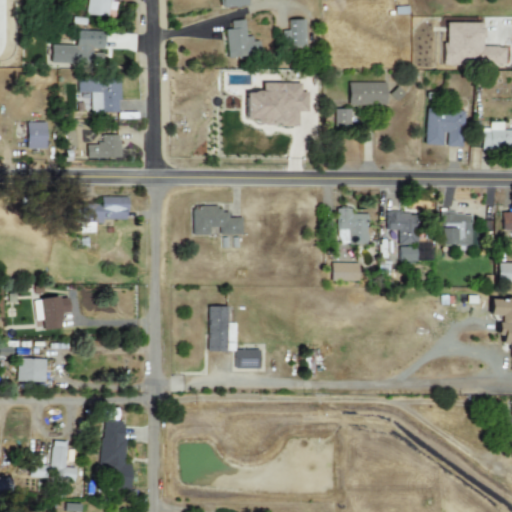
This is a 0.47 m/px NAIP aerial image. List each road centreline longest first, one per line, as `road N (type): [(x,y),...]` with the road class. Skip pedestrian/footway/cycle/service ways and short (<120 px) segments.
road 1 (residential): [(0,174),(511,179)]
road 2 (residential): [(148,0),(153,511)]
road 3 (residential): [(153,400),(0,400)]
